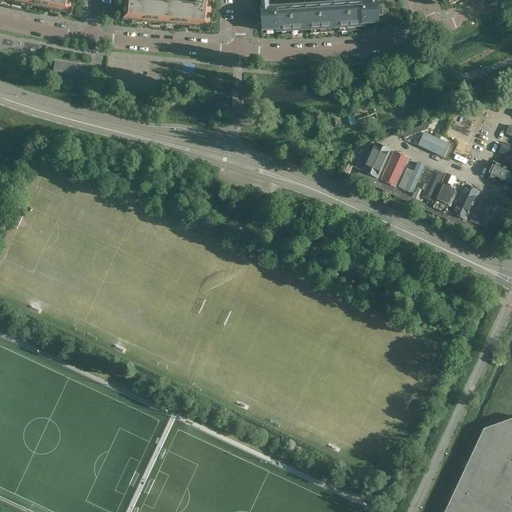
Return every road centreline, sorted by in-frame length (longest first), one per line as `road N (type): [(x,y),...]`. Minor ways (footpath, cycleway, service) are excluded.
road 1 (tertiary): [(511,281),(299,184),(88,122)]
road 2 (residential): [(239,50),(333,50),(434,29)]
road 3 (residential): [(91,35),(239,50)]
